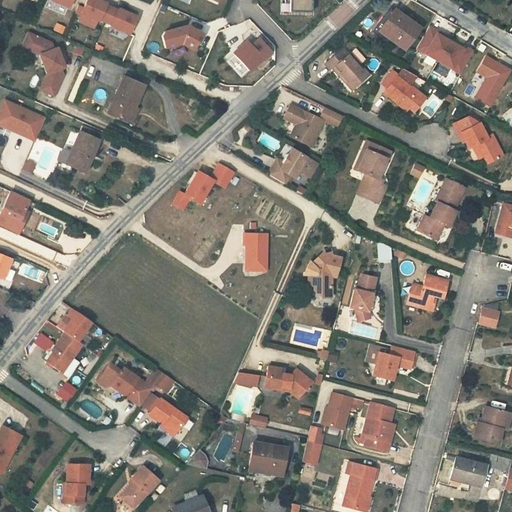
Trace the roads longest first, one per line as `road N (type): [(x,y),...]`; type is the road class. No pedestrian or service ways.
road 1 (residential): [(478,266),(412,511)]
road 2 (residential): [(126,0),(152,11),(133,56),(245,104)]
road 3 (unclassified): [(115,230),(245,104)]
road 4 (unclassified): [(0,365),(115,230)]
road 5 (residential): [(432,140),(412,140),(280,72)]
road 6 (residential): [(115,440),(92,438),(0,375)]
road 7 (unknown): [(369,211),(378,234),(474,281)]
road 8 (residential): [(0,175),(115,230)]
